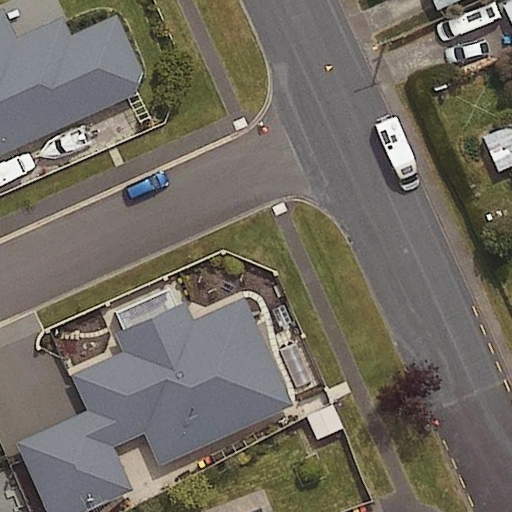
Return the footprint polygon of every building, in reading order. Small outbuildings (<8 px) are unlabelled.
[(511,0),(501,0),(498,2),(511,31),(511,0)] [(142,75),(114,16),(70,37),(61,19),(14,41),(0,12),(0,11),(0,157),(132,96),(142,75)] [(511,134),(508,122),(480,133),(493,168),(511,160),(511,134)] [(292,407),(242,299),(191,323),(183,305),(115,337),(122,353),(70,377),(86,412),(13,445),(44,511),(92,511),(133,493),(112,449),(144,434),(160,468),(292,407)] [(325,393),(301,406),(317,438),(342,425),(325,393)]
